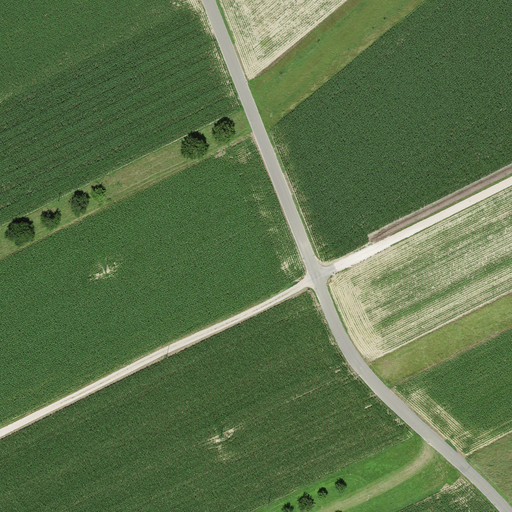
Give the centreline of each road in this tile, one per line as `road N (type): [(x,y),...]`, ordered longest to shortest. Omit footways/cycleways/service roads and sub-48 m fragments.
road 1 (tertiary): [(207,0),(339,331),(374,382),(508,511)]
road 2 (track): [(511,180),(0,433)]
